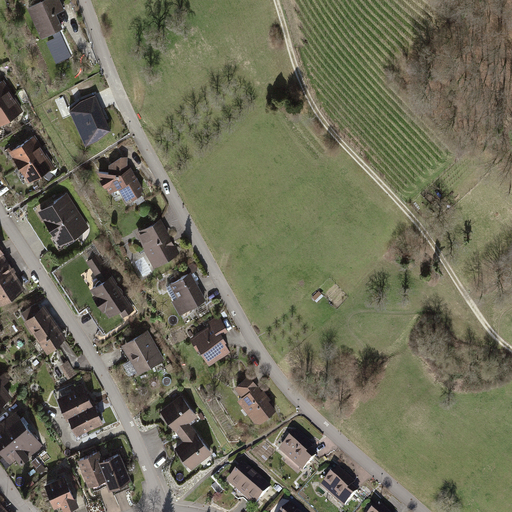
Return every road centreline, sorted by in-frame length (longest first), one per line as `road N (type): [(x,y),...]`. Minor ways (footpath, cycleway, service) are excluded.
road 1 (residential): [(424,511),(305,406),(259,352),(133,131),(81,0)]
road 2 (track): [(511,352),(474,311),(425,231),(342,151),(301,85),(272,0)]
road 3 (residential): [(165,509),(128,423),(0,209)]
